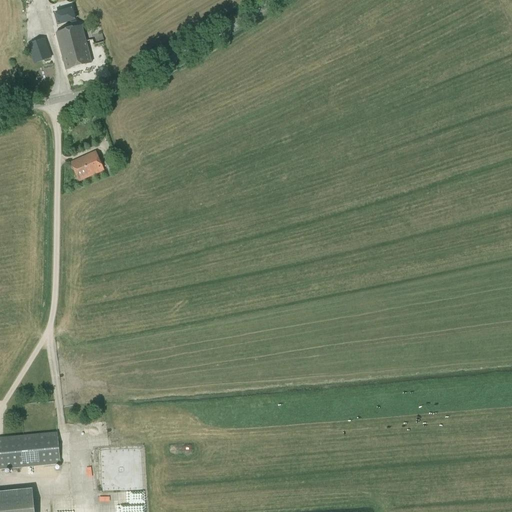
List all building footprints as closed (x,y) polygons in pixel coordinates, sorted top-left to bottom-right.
[(71,9),(54,14),(58,25),(74,20),(71,9)] [(66,71),(92,65),(82,27),(56,34),(66,71)] [(35,64),(51,58),(45,40),(28,45),(35,64)] [(79,181),(103,170),(95,152),(71,163),(79,181)] [(110,162),(105,165),(109,174),(114,171),(110,162)] [(0,469),(60,464),(57,433),(0,438),(0,469)] [(0,511),(34,511),(32,489),(0,492),(0,511)]
